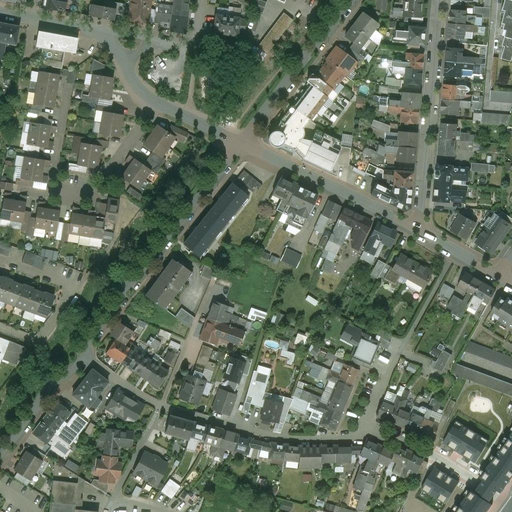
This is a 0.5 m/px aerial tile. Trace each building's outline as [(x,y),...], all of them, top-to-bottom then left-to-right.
[(43,0),(42,8),(64,12),(66,0),(43,0)] [(138,0),(137,4),(131,4),(129,21),(137,22),(138,19),(144,20),(148,20),(149,10),(150,0),(138,0)] [(189,0),(174,0),(173,7),(172,15),(188,17),(189,0)] [(267,3),(257,0),(255,0),(252,11),(263,14),(267,3)] [(376,0),(376,11),(384,12),(384,0),(376,0)] [(421,0),(403,0),(403,10),(403,17),(411,18),(420,18),(421,0)] [(511,0),(506,0),(504,10),(507,11),(503,24),(506,24),(504,30),(508,31),(503,46),(506,47),(502,59),(511,61),(511,0)] [(173,7),(158,6),(158,5),(157,4),(156,13),(161,13),(172,15),(173,7)] [(116,9),(92,5),(90,16),(114,21),(116,9)] [(155,11),(149,10),(148,20),(144,20),(150,23),(154,24),(155,12),(155,11)] [(467,12),(451,10),(450,24),(466,25),(466,19),(467,12)] [(172,15),(161,13),(160,23),(171,24),(172,15)] [(283,13),(257,48),(266,56),(293,21),(283,13)] [(377,25),(363,14),(353,27),(368,38),(377,25)] [(188,17),(172,15),(171,24),(170,32),(185,35),(188,17)] [(228,17),(216,16),(214,33),(225,35),(228,17)] [(239,19),(228,17),(225,35),(237,36),(237,33),(239,20),(239,19)] [(490,18),(474,17),(474,19),(466,19),(466,25),(478,26),(490,27),(490,18)] [(246,20),(239,20),(237,33),(244,34),(246,20)] [(19,28),(0,24),(0,42),(6,43),(16,45),(19,28)] [(466,25),(450,24),(449,38),(465,39),(465,32),(466,25)] [(368,38),(353,27),(345,38),(353,44),(359,49),(360,48),(368,38)] [(425,29),(408,27),(408,32),(407,40),(407,44),(424,46),(425,29)] [(408,32),(395,31),(394,39),(398,39),(407,40),(408,32)] [(78,39),(39,32),(36,47),(75,54),(78,39)] [(368,54),(360,48),(359,49),(353,44),(349,49),(351,50),(363,59),(368,54)] [(347,56),(337,48),(334,52),(334,57),(332,57),(328,62),(327,61),(326,62),(345,76),(355,63),(355,62),(347,56)] [(463,49),(448,48),(447,62),(462,63),(463,58),(463,49)] [(266,56),(258,50),(250,60),(258,66),(266,56)] [(363,59),(351,50),(347,56),(355,62),(355,63),(359,66),(363,59)] [(423,56),(406,54),(405,64),(405,69),(422,70),(423,56)] [(250,60),(241,58),(239,69),(248,71),(250,60)] [(105,66),(94,60),(93,60),(90,75),(93,75),(103,77),(105,66)] [(345,76),(326,62),(320,69),(339,84),(345,76)] [(462,63),(447,62),(445,76),(461,77),(462,68),(462,63)] [(339,84),(320,69),(315,77),(332,90),(333,91),(339,84)] [(422,70),(405,69),(404,75),(403,83),(421,85),(422,70)] [(76,72),(63,70),(62,76),(68,77),(67,84),(74,85),(76,72)] [(59,75),(39,72),(37,83),(58,87),(59,75)] [(332,90),(315,77),(312,74),(307,80),(307,81),(307,82),(307,83),(310,86),(310,85),(326,97),(332,90)] [(103,77),(93,75),(91,86),(111,90),(113,79),(103,77)] [(401,80),(386,78),(385,86),(394,88),(400,89),(401,80)] [(58,87),(37,83),(35,94),(56,98),(58,87)] [(326,97),(310,85),(310,86),(307,83),(306,85),(309,88),(305,93),(322,106),(328,98),(326,97)] [(460,86),(458,86),(457,87),(444,86),(443,100),(472,102),(473,95),(467,95),(467,93),(470,91),(471,90),(471,88),(468,86),(463,85),(460,86)] [(111,90),(91,86),(89,97),(89,98),(99,99),(109,101),(111,90)] [(322,106),(305,93),(302,90),(300,93),(303,95),(299,100),(316,113),(322,106)] [(511,102),(511,91),(491,91),(491,103),(511,102)] [(56,98),(35,94),(33,105),(42,107),(54,109),(56,98)] [(420,95),(402,94),(402,103),(401,109),(418,110),(420,95)] [(473,95),(473,109),(483,109),(483,95),(473,95)] [(99,99),(89,98),(89,97),(83,96),(81,102),(97,105),(98,105),(99,99)] [(316,113),(299,100),(296,98),(294,100),(297,102),(293,107),(293,108),(309,121),(310,121),(316,113)] [(389,100),(379,99),(379,107),(388,107),(388,102),(389,102),(389,100)] [(460,101),(443,100),(442,114),(459,115),(460,108),(460,101)] [(98,105),(97,105),(96,111),(103,112),(112,114),(113,108),(98,105)] [(292,106),(280,122),(275,132),(273,132),(272,133),(270,134),(269,135),(269,136),(268,137),(268,139),(268,140),(268,141),(268,143),(269,144),(270,145),(270,146),(272,147),(273,147),(275,148),(277,148),(277,147),(276,147),(277,146),(293,154),(294,153),(302,161),(302,162),(336,178),(341,142),(316,130),(311,141),(302,139),(303,138),(303,136),(304,135),(304,133),(304,132),(303,131),(302,129),(309,121),(293,108),(293,107),(292,106)] [(418,110),(401,109),(401,114),(400,123),(417,124),(418,110)] [(112,114),(103,112),(101,123),(122,127),(123,116),(112,114)] [(506,125),(507,114),(483,112),(482,123),(506,125)] [(36,118),(27,116),(26,123),(30,123),(44,125),(45,119),(36,118)] [(371,126),(387,132),(389,126),(373,119),(371,126)] [(44,125),(30,123),(28,134),(49,138),(49,133),(55,134),(56,127),(44,125)] [(122,127),(101,123),(99,135),(109,136),(120,138),(122,127)] [(457,125),(441,124),(440,139),(456,141),(457,125)] [(187,134),(171,126),(168,132),(179,137),(178,140),(183,142),(187,134)] [(174,139),(157,127),(150,136),(168,148),(174,139)] [(416,134),(399,133),(398,142),(398,147),(415,149),(416,134)] [(469,134),(461,133),(461,141),(469,142),(469,134)] [(49,138),(28,134),(26,145),(28,146),(40,148),(53,150),(54,143),(48,142),(49,138)] [(168,148),(150,136),(144,145),(153,152),(161,157),(168,148)] [(456,141),(440,139),(438,156),(455,157),(456,141)] [(469,142),(461,141),(460,149),(468,150),(469,142)] [(101,147),(81,144),(79,155),(99,158),(101,147)] [(351,149),(341,147),(338,165),(348,166),(349,165),(351,149)] [(415,149),(398,147),(397,153),(397,162),(414,164),(415,149)] [(161,157),(153,152),(148,158),(161,167),(166,160),(161,157)] [(99,158),(79,155),(77,166),(97,170),(99,158)] [(143,166),(129,156),(125,161),(130,165),(128,168),(145,180),(151,171),(143,166)] [(26,158),(24,157),(22,168),(43,172),(44,167),(49,168),(51,162),(38,160),(26,158)] [(161,167),(148,158),(143,166),(151,171),(155,175),(161,167)] [(490,165),(472,164),(472,170),(473,172),(489,173),(490,165)] [(349,165),(348,166),(346,183),(359,189),(365,174),(349,165)] [(454,167),(437,165),(437,171),(436,179),(436,184),(452,185),(453,179),(468,180),(469,169),(454,168),(454,167)] [(43,172),(22,168),(20,180),(47,184),(48,177),(42,176),(43,172)] [(145,180),(128,168),(125,172),(120,169),(116,174),(138,190),(145,180)] [(262,186),(243,171),(236,180),(255,195),(262,186)] [(394,173),(383,172),(383,180),(386,180),(394,180),(394,173)] [(413,174),(394,172),(394,173),(394,180),(386,180),(386,184),(393,187),(412,188),(413,174)] [(296,186),(280,178),(272,194),(282,198),(276,211),(282,214),(296,186)] [(410,208),(393,193),(375,184),(371,194),(405,211),(410,208)] [(452,185),(436,184),(436,189),(435,189),(434,196),(435,197),(434,202),(450,203),(451,192),(452,185)] [(196,230),(184,245),(199,257),(247,196),(232,185),(220,200),(196,230)] [(296,186),(282,214),(288,217),(284,224),(301,231),(308,215),(309,215),(318,196),(296,186)] [(393,193),(410,208),(412,188),(393,187),(393,193)] [(141,196),(130,188),(126,193),(138,201),(141,196)] [(462,193),(451,192),(451,201),(461,202),(462,193)] [(11,194),(5,193),(0,220),(11,221),(15,201),(10,200),(11,194)] [(20,196),(19,202),(15,201),(11,221),(22,223),(23,223),(25,212),(27,197),(20,196)] [(341,207),(328,201),(322,215),(322,216),(328,219),(335,222),(341,207)] [(45,203),(38,202),(36,219),(34,228),(35,229),(45,230),(49,210),(44,209),(45,203)] [(53,211),(49,210),(45,230),(56,232),(61,206),(54,205),(53,211)] [(119,207),(107,205),(105,214),(104,221),(105,221),(116,223),(119,207)] [(79,209),(73,208),(70,225),(68,234),(69,234),(79,236),(83,216),(78,215),(79,209)] [(363,217),(343,208),(337,221),(349,227),(355,229),(357,230),(363,217)] [(88,211),(87,216),(83,216),(79,236),(90,238),(94,217),(95,212),(88,211)] [(25,212),(23,223),(22,223),(20,234),(27,235),(31,213),(25,212)] [(105,214),(95,212),(94,217),(90,238),(102,240),(105,221),(104,221),(105,214)] [(31,213),(27,235),(33,236),(35,229),(34,228),(36,219),(30,218),(31,213)] [(511,224),(511,218),(506,214),(502,219),(505,221),(505,220),(511,225),(511,224)] [(321,215),(314,231),(321,234),(328,219),(322,216),(322,215),(321,215)] [(476,224),(461,215),(452,231),(467,239),(476,224)] [(363,217),(357,230),(355,229),(351,238),(352,248),(357,250),(371,221),(363,217)] [(505,221),(496,233),(488,227),(477,243),(490,252),(497,242),(500,244),(511,226),(511,225),(505,220),(505,221)] [(349,227),(337,221),(328,241),(340,246),(344,239),(345,239),(347,239),(350,232),(350,231),(348,230),(349,227)] [(70,225),(64,224),(61,241),(67,242),(69,234),(68,234),(70,225)] [(396,233),(377,224),(363,252),(372,256),(373,255),(379,241),(380,241),(379,242),(380,242),(381,242),(384,244),(387,246),(388,245),(390,246),(396,233)] [(327,240),(323,238),(319,247),(323,249),(327,240)] [(340,246),(328,241),(324,250),(336,256),(340,246)] [(12,247),(1,243),(0,246),(0,248),(10,252),(12,247)] [(10,252),(0,248),(0,254),(8,258),(10,252)] [(43,248),(41,257),(53,259),(54,251),(43,248)] [(296,255),(285,251),(280,261),(291,266),(296,255)] [(37,256),(26,252),(24,258),(35,262),(37,256)] [(416,264),(400,255),(393,268),(390,267),(383,279),(393,284),(399,273),(408,278),(416,264)] [(47,260),(37,256),(35,262),(45,265),(47,260)] [(279,260),(272,257),(269,262),(276,265),(279,260)] [(35,262),(24,258),(22,263),(33,267),(35,262)] [(171,259),(145,296),(163,309),(190,273),(171,259)] [(336,264),(325,259),(320,270),(331,275),(336,264)] [(378,261),(370,276),(377,279),(385,265),(378,261)] [(45,265),(35,262),(33,267),(43,271),(45,265)] [(432,273),(416,264),(408,278),(416,283),(416,284),(423,288),(432,273)] [(215,271),(204,266),(200,276),(210,280),(211,281),(215,271)] [(483,283),(466,273),(458,287),(469,293),(464,302),(463,303),(469,306),(474,297),(482,283),(483,283)] [(2,279),(0,283),(0,298),(5,301),(12,283),(13,281),(3,277),(2,279)] [(5,301),(5,302),(15,306),(16,305),(22,287),(12,283),(5,301)] [(483,283),(482,283),(474,297),(480,300),(488,305),(496,291),(483,283)] [(33,289),(23,285),(22,287),(16,305),(26,309),(33,291),(33,289)] [(455,290),(450,287),(445,298),(450,300),(455,290)] [(26,309),(25,310),(36,314),(43,294),(33,291),(26,309)] [(54,297),(44,293),(43,295),(43,294),(36,314),(37,313),(47,317),(54,297)] [(464,302),(454,296),(447,308),(453,311),(452,314),(461,319),(468,307),(469,306),(463,303),(464,302)] [(480,300),(474,297),(469,306),(468,307),(474,310),(480,300)] [(491,315),(511,328),(511,300),(509,299),(507,302),(501,299),(491,315)] [(229,307),(214,302),(208,319),(223,324),(227,313),(229,307)] [(251,308),(248,318),(256,320),(257,316),(265,318),(267,312),(251,308)] [(194,319),(181,309),(174,318),(190,329),(194,319)] [(238,317),(227,313),(223,324),(234,328),(238,317)] [(218,337),(223,324),(208,319),(200,339),(200,340),(215,345),(218,337)] [(247,321),(239,319),(236,329),(243,331),(247,321)] [(234,328),(223,324),(218,337),(223,339),(223,341),(225,342),(227,342),(228,341),(238,344),(243,331),(236,329),(234,328)] [(132,333),(120,325),(118,325),(111,335),(116,338),(124,344),(132,333)] [(159,329),(149,325),(147,330),(156,334),(159,329)] [(370,337),(361,334),(346,327),(341,337),(357,346),(352,357),(370,364),(377,346),(379,343),(378,343),(369,339),(370,337)] [(304,345),(308,337),(298,333),(295,342),(304,345)] [(0,364),(2,360),(2,361),(4,357),(10,342),(0,338),(0,364)] [(124,344),(116,338),(106,354),(121,364),(133,345),(129,342),(127,345),(124,344)] [(151,338),(146,345),(149,347),(154,340),(151,338)] [(390,344),(380,338),(378,343),(379,343),(377,346),(387,350),(390,344)] [(160,344),(154,340),(149,347),(156,351),(160,344)] [(179,350),(181,344),(171,340),(168,346),(179,350)] [(280,340),(279,350),(281,350),(280,357),(287,358),(287,361),(294,363),(298,343),(280,340)] [(26,348),(10,342),(4,357),(10,360),(9,362),(17,365),(22,355),(23,355),(26,348)] [(511,358),(470,342),(465,352),(511,369),(511,358)] [(133,345),(121,364),(133,372),(144,356),(135,351),(137,348),(133,345)] [(203,346),(195,367),(205,370),(208,362),(212,350),(203,346)] [(434,347),(431,353),(439,357),(442,350),(434,347)] [(438,362),(433,360),(431,367),(444,372),(451,353),(442,350),(438,362)] [(152,361),(144,356),(133,372),(146,380),(158,361),(154,358),(152,361)] [(238,361),(244,363),(241,374),(247,376),(252,360),(241,356),(238,361)] [(238,361),(230,358),(223,378),(228,380),(238,383),(241,374),(244,363),(238,361)] [(158,361),(146,380),(158,388),(168,372),(159,367),(162,363),(158,361)] [(215,365),(208,362),(205,370),(207,370),(203,381),(205,382),(209,383),(215,365)] [(511,384),(457,364),(454,375),(511,396),(511,384)] [(359,371),(344,365),(339,375),(338,379),(353,385),(359,371)] [(271,369),(258,366),(256,372),(269,376),(271,369)] [(90,368),(71,394),(85,405),(88,407),(96,397),(108,382),(90,368)] [(256,372),(254,371),(246,396),(252,398),(250,404),(264,408),(265,402),(262,401),(269,376),(256,372)] [(339,375),(330,371),(328,376),(338,379),(339,375)] [(203,381),(188,375),(179,399),(197,405),(205,382),(203,381)] [(338,379),(328,376),(327,380),(336,384),(338,379)] [(353,385),(338,379),(336,384),(332,394),(347,399),(353,386),(353,385)] [(235,392),(238,383),(228,380),(225,388),(235,392)] [(235,396),(220,391),(213,410),(228,415),(235,396)] [(144,406),(122,394),(119,399),(114,395),(106,409),(118,415),(119,413),(127,417),(128,415),(136,420),(144,406)] [(320,400),(310,396),(307,403),(316,407),(318,402),(319,403),(320,400)] [(346,403),(331,396),(327,406),(325,410),(340,417),(346,403)] [(96,397),(88,407),(95,412),(102,402),(96,397)] [(307,403),(293,397),(292,400),(293,400),(290,408),(289,408),(289,409),(304,415),(306,410),(313,412),(313,411),(314,411),(316,407),(307,403)] [(292,400),(283,398),(281,404),(282,405),(289,408),(290,408),(293,400),(292,400)] [(281,404),(266,401),(265,402),(264,408),(261,419),(278,423),(282,405),(281,404)] [(51,409),(32,433),(39,438),(46,443),(56,431),(64,420),(70,412),(57,402),(51,409)] [(319,403),(318,402),(316,407),(325,410),(327,406),(319,403)] [(397,408),(383,402),(377,417),(391,423),(397,408)] [(88,407),(85,405),(79,413),(88,420),(94,412),(88,407)] [(282,405),(278,423),(283,424),(289,409),(289,408),(282,405)] [(316,407),(314,411),(313,411),(313,412),(310,419),(312,422),(319,425),(325,410),(316,407)] [(475,407),(472,417),(481,420),(484,409),(475,407)] [(411,413),(397,408),(391,423),(405,429),(411,413)] [(340,417),(325,410),(319,425),(334,431),(340,417)] [(75,413),(67,423),(64,420),(56,431),(72,444),(88,423),(87,422),(88,420),(79,413),(78,415),(75,413)] [(425,419),(411,413),(405,429),(419,434),(425,419)] [(194,423),(170,416),(165,434),(189,441),(190,439),(194,423)] [(439,425),(425,419),(419,434),(433,440),(439,425)] [(209,427),(194,423),(190,439),(194,440),(204,442),(209,427)] [(460,431),(453,427),(443,444),(475,463),(486,446),(479,442),(482,437),(463,425),(460,431)] [(223,431),(209,427),(204,442),(214,445),(219,446),(223,431)] [(119,431),(106,429),(105,443),(118,445),(119,431)] [(133,433),(119,431),(118,445),(118,446),(132,448),(133,433)] [(237,435),(223,431),(219,446),(223,448),(232,450),(237,435)] [(511,433),(508,439),(509,440),(506,444),(505,443),(505,444),(506,445),(505,446),(504,445),(503,446),(504,446),(501,451),(500,450),(495,457),(496,457),(493,462),(492,461),(485,472),(482,477),(482,476),(480,478),(484,480),(483,481),(485,482),(488,484),(496,489),(496,490),(498,491),(501,493),(511,478),(511,433)] [(252,439),(237,435),(232,450),(247,454),(249,447),(251,441),(252,439)] [(259,443),(251,441),(249,447),(258,449),(259,443)] [(380,447),(366,441),(363,448),(360,455),(369,459),(374,461),(380,447)] [(69,451),(63,443),(58,446),(64,455),(69,451)] [(118,445),(105,443),(103,456),(116,457),(118,446),(118,445)] [(285,445),(269,443),(269,445),(269,451),(268,460),(283,461),(285,445)] [(300,446),(285,445),(283,461),(299,463),(299,461),(300,448),(300,446)] [(320,448),(311,447),(311,448),(308,448),(300,448),(299,461),(299,463),(311,468),(321,467),(321,462),(320,462),(320,446),(320,448)] [(335,446),(320,446),(320,462),(321,462),(335,462),(335,446)] [(351,446),(335,446),(335,462),(351,462),(351,455),(351,448),(351,446)] [(410,452),(396,446),(394,452),(390,461),(395,464),(403,468),(410,452)] [(394,452),(380,447),(374,461),(378,463),(387,467),(390,461),(394,452)] [(45,456),(33,448),(30,453),(42,461),(45,456)] [(30,453),(27,451),(20,461),(36,471),(42,461),(30,453)] [(424,459),(410,452),(403,468),(408,470),(417,474),(424,459)] [(153,457),(145,453),(133,474),(156,486),(168,465),(159,460),(159,459),(154,456),(153,457)] [(103,456),(103,462),(98,461),(96,475),(101,475),(100,481),(108,483),(113,483),(114,477),(119,478),(120,464),(116,464),(116,457),(103,456)] [(363,471),(360,470),(355,487),(363,490),(365,484),(368,476),(368,475),(370,470),(374,461),(369,459),(363,471)] [(65,466),(76,473),(80,467),(69,460),(65,466)] [(36,471),(20,461),(14,471),(17,473),(29,481),(36,471)] [(374,461),(370,470),(368,475),(368,476),(372,478),(375,472),(374,472),(378,463),(374,461)] [(78,476),(55,462),(52,480),(77,483),(78,476)] [(403,468),(395,464),(391,473),(399,477),(403,468)] [(459,482),(435,467),(421,490),(446,504),(459,482)] [(408,470),(403,468),(399,477),(403,478),(408,470)] [(29,481),(17,473),(14,478),(26,486),(29,481)] [(161,491),(171,499),(181,486),(170,478),(161,491)] [(77,483),(52,480),(50,501),(75,504),(77,483)] [(108,483),(100,481),(93,480),(91,484),(106,494),(107,492),(108,483)] [(485,482),(483,481),(483,482),(480,486),(475,492),(477,493),(477,494),(489,502),(494,496),(498,491),(496,490),(496,489),(488,484),(485,482)] [(372,486),(365,484),(363,490),(361,496),(368,498),(372,486)] [(183,490),(176,499),(181,503),(183,501),(189,494),(183,490)] [(468,497),(467,496),(459,507),(460,508),(457,511),(456,511),(455,511),(487,511),(489,510),(493,505),(489,503),(489,502),(477,494),(477,493),(475,492),(472,490),(470,492),(471,492),(468,497)] [(197,499),(190,492),(189,494),(183,501),(191,507),(197,499)] [(368,498),(361,496),(357,510),(363,511),(368,498)] [(318,498),(315,506),(323,509),(326,501),(318,498)] [(291,511),(293,503),(283,500),(281,509),(291,511)] [(75,504),(50,501),(48,511),(73,511),(74,510),(75,504)]
